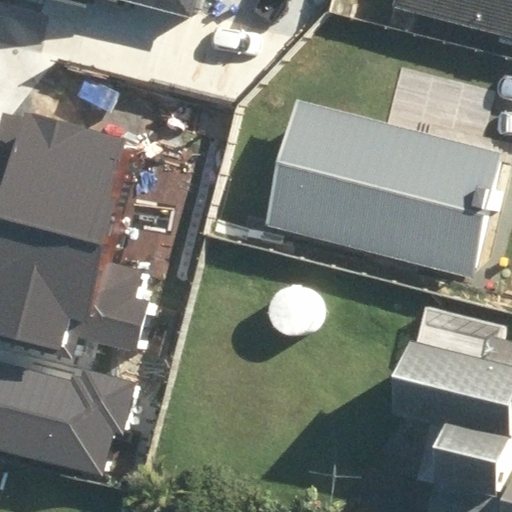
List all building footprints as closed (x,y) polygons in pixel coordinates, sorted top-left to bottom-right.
[(90,0),(118,0),(195,19),(200,0),(57,0),(86,7),(90,0)] [(511,0),(411,0),(409,11),(511,37),(511,0)] [(366,23),(319,14),(309,63),(356,73),(366,23)] [(471,273),(502,151),(299,100),(268,221),(471,273)] [(127,142),(4,114),(0,130),(0,338),(76,356),(79,341),(139,354),(149,307),(132,303),(139,271),(99,262),(127,142)] [(294,333),(302,332),(309,328),(314,323),(318,315),(318,307),(316,300),(312,293),(305,289),(298,286),(290,287),(283,289),(277,294),(273,300),(271,308),(272,315),(275,322),(280,328),(286,332),(294,333)] [(457,482),(448,511),(511,511),(511,353),(509,365),(449,349),(431,419),(485,434),(471,486),(457,482)] [(136,384),(84,369),(82,377),(73,375),(71,380),(0,360),(0,445),(103,474),(114,433),(121,435),(136,384)]
